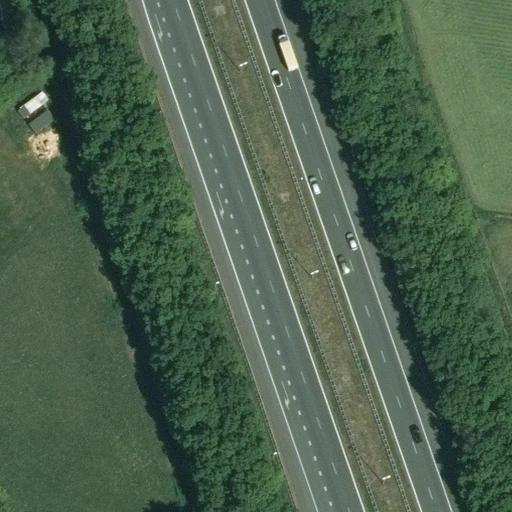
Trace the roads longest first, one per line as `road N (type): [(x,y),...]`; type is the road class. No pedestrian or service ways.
road 1 (motorway): [(169,0),(347,511)]
road 2 (motorway): [(434,511),(260,0)]
